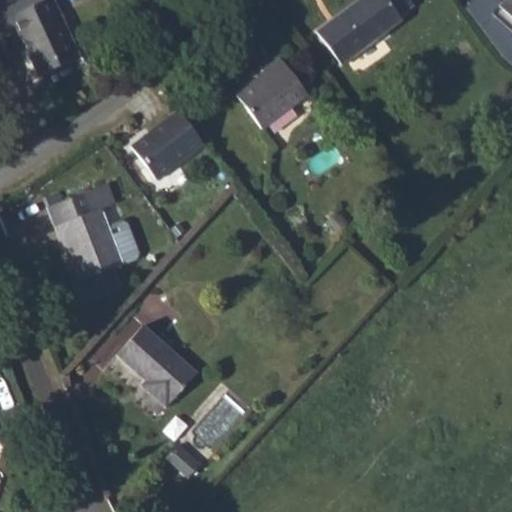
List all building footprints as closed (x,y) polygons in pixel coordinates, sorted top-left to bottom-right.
[(0,0),(0,25),(18,17),(42,67),(81,48),(58,0),(0,0)] [(343,67),(401,24),(399,20),(412,10),(404,0),(365,0),(319,35),(343,67)] [(511,0),(492,0),(506,10),(496,22),(511,34),(511,0)] [(313,96),(286,59),(273,69),(275,73),(243,96),(267,129),(313,96)] [(207,141),(181,107),(134,142),(160,176),(207,141)] [(100,186),(45,210),(60,244),(67,241),(84,279),(74,283),(82,300),(117,285),(109,267),(118,263),(132,257),(136,256),(121,224),(120,220),(103,227),(95,209),(108,203),(100,186)] [(196,378),(142,330),(116,359),(153,392),(149,396),(166,411),(196,378)] [(179,448),(169,460),(191,479),(202,467),(179,448)]
